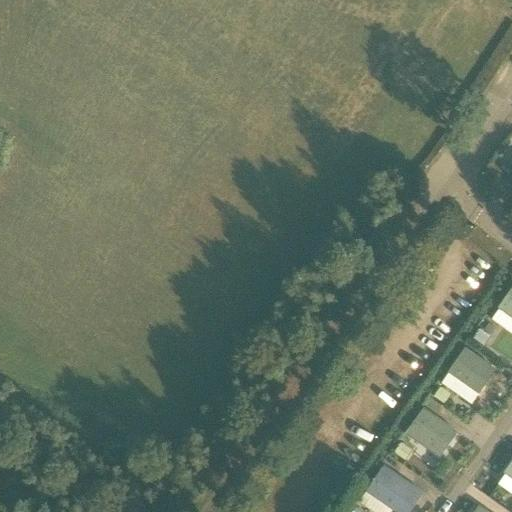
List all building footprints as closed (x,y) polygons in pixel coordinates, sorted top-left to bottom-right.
[(511,286),(497,306),(511,317),(511,286)] [(491,337),(480,330),(473,339),(484,347),(491,337)] [(496,371),(465,349),(448,372),(479,394),(496,371)] [(451,396),(440,388),(434,398),(445,405),(451,396)] [(458,433),(422,408),(405,432),(441,458),(458,433)] [(413,452),(401,444),(395,454),(407,462),(413,452)] [(395,511),(410,511),(423,493),(384,467),(366,492),(395,511)]
